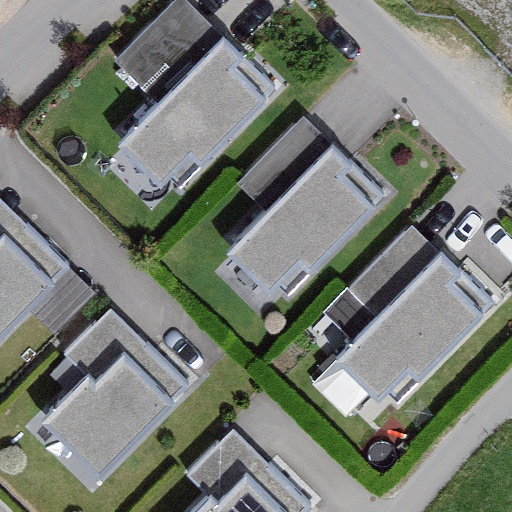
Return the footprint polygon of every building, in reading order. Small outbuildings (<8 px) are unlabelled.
[(211,168),(285,91),(188,0),(183,0),(121,66),(164,107),(131,142),(177,185),(202,159),(211,168)] [(318,274),(389,197),(301,116),(238,184),(269,213),(237,248),(283,291),(307,265),(318,274)] [(0,351),(75,270),(0,200),(0,351)] [(433,382),(505,304),(417,223),(353,292),(385,320),(353,355),(399,398),(423,372),(433,382)] [(65,356),(82,371),(41,416),(112,480),(201,382),(114,303),(65,356)] [(190,477),(207,493),(189,511),(319,511),(326,504),(239,425),(190,477)]
